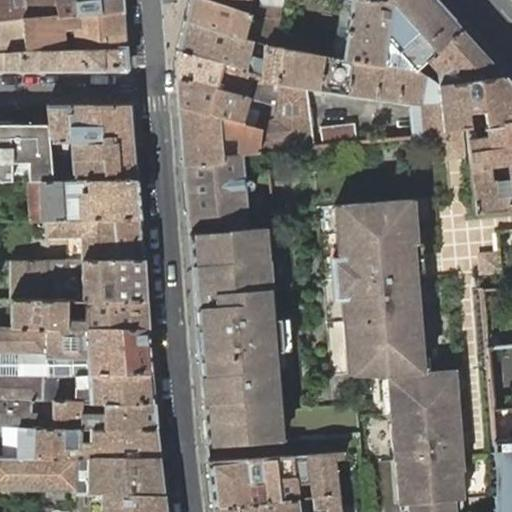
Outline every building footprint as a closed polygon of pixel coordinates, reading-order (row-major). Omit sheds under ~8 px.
[(57,15),(53,0),(0,0),(0,18),(23,17),(57,15)] [(121,0),(53,0),(57,15),(58,16),(122,10),(121,0)] [(258,43),(266,45),(274,47),(279,20),(250,13),(246,11),(211,0),(191,0),(189,10),(187,20),(243,38),(248,20),(260,23),(257,34),(253,33),(251,40),(252,41),(258,43)] [(211,0),(246,11),(248,6),(250,7),(251,0),(259,0),(261,2),(281,6),(281,0),(211,0)] [(335,52),(334,57),(415,69),(461,28),(435,0),(386,0),(386,1),(381,0),(340,0),(340,4),(352,6),(344,53),(335,52)] [(126,48),(122,10),(58,16),(57,15),(23,17),(25,50),(5,54),(5,69),(125,69),(128,68),(127,58),(126,48)] [(0,54),(5,54),(25,50),(23,17),(0,18),(0,54)] [(184,32),(179,50),(225,62),(262,77),(266,45),(258,43),(256,58),(248,56),(252,41),(251,40),(243,38),(187,20),(184,32)] [(479,48),(461,28),(415,69),(422,73),(442,83),(504,76),(479,48)] [(258,43),(252,41),(248,56),(256,58),(258,43)] [(176,63),(177,77),(247,97),(275,105),(278,83),(282,48),(274,47),(266,45),(262,77),(225,62),(179,50),(176,63)] [(278,83),(306,86),(418,104),(422,73),(415,69),(334,57),(282,48),(278,83)] [(418,104),(421,136),(444,134),(444,128),(467,125),(511,120),(511,84),(504,76),(442,83),(422,73),(418,104)] [(178,99),(179,106),(239,123),(244,105),(259,109),(255,122),(261,124),(274,117),(275,105),(247,97),(177,77),(178,99)] [(257,153),(267,151),(313,147),(306,86),(278,83),(275,105),(274,117),(261,124),(260,129),(257,153)] [(130,104),(46,104),(48,124),(53,181),(135,179),(132,136),(130,104)] [(179,106),(184,165),(222,162),(222,156),(241,154),(257,153),(260,129),(239,123),(179,106)] [(511,120),(467,125),(469,152),(511,144),(511,120)] [(0,181),(11,181),(10,162),(27,162),(28,181),(53,181),(48,124),(0,123),(0,181)] [(320,127),(322,146),(334,145),(356,143),(354,124),(320,127)] [(381,134),(381,140),(404,138),(403,131),(381,134)] [(445,133),(447,156),(464,155),(462,132),(445,133)] [(511,144),(469,152),(472,183),(511,176),(511,144)] [(187,203),(189,232),(247,227),(241,154),(222,156),(222,162),(184,165),(187,203)] [(511,176),(472,183),(474,212),(495,210),(511,208),(511,176)] [(137,195),(135,179),(53,181),(28,181),(26,181),(27,191),(38,190),(40,210),(28,211),(29,220),(37,219),(44,220),(138,217),(137,195)] [(343,256),(337,256),(331,257),(334,296),(346,295),(352,373),(386,374),(393,460),(394,459),(397,503),(407,502),(407,511),(454,511),(454,498),(463,497),(460,469),(462,468),(455,368),(423,371),(413,241),(416,241),(412,197),(333,204),(336,232),(341,232),(343,256)] [(139,232),(138,217),(44,220),(37,219),(38,224),(40,227),(44,227),(44,237),(79,236),(81,260),(142,259),(139,232)] [(206,446),(281,440),(274,350),(280,350),(278,317),(271,318),(264,226),(247,227),(189,232),(189,240),(190,250),(194,290),(197,321),(197,328),(200,370),(201,385),(203,406),(205,430),(206,442),(206,446)] [(511,229),(503,230),(505,248),(511,247),(511,229)] [(482,273),(501,272),(499,254),(480,256),(482,273)] [(36,260),(11,261),(12,299),(82,299),(145,300),(143,278),(142,259),(81,260),(45,260),(36,260)] [(82,299),(12,299),(12,327),(147,328),(146,311),(145,300),(82,299)] [(0,425),(17,427),(21,428),(21,414),(23,414),(24,399),(31,400),(42,400),(42,377),(43,357),(71,357),(70,373),(150,373),(149,349),(147,328),(12,327),(0,327),(0,425)] [(152,387),(150,373),(70,373),(70,375),(42,377),(42,400),(94,402),(153,401),(152,387)] [(30,428),(155,428),(154,416),(153,401),(94,402),(42,400),(31,400),(30,428)] [(90,456),(158,457),(157,442),(155,428),(30,428),(21,428),(17,427),(17,457),(90,456)] [(511,511),(511,439),(494,441),(497,477),(495,511),(511,511)] [(340,511),(339,494),(334,452),(313,454),(291,455),(297,498),(213,508),(213,511),(340,511)] [(291,455),(208,462),(213,508),(297,498),(291,455)] [(165,511),(158,457),(90,456),(17,457),(0,456),(0,489),(75,490),(89,490),(89,492),(100,492),(99,511),(165,511)]
